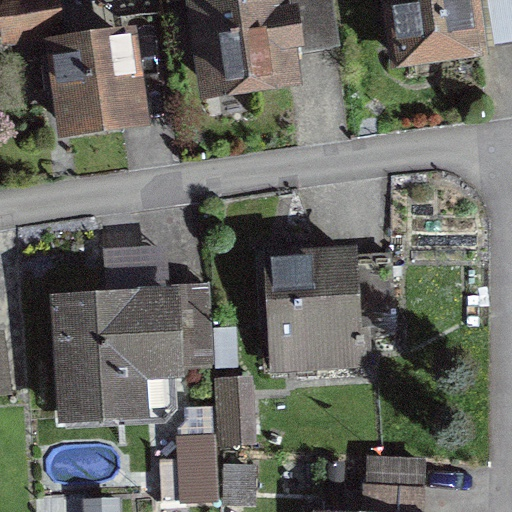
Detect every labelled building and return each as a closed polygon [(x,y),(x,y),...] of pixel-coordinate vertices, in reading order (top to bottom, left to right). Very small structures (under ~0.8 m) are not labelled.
[(5,0),(11,38),(51,32),(46,0),(5,0)] [(300,44),(295,8),(279,11),(277,0),(239,0),(198,6),(210,87),(288,75),(284,47),(300,44)] [(471,0),(389,0),(398,58),(478,46),(471,0)] [(45,76),(60,74),(67,127),(138,118),(127,37),(56,47),(41,49),(45,76)] [(314,363),(367,360),(366,333),(365,331),(358,331),(353,255),(267,260),(272,341),(312,338),(314,363)] [(176,369),(171,296),(170,296),(57,303),(64,417),(178,410),(176,369)] [(247,380),(218,381),(221,443),(250,442),(247,380)] [(211,437),(181,439),(184,501),(214,499),(211,437)] [(418,511),(420,493),(368,491),(366,511),(418,511)]
